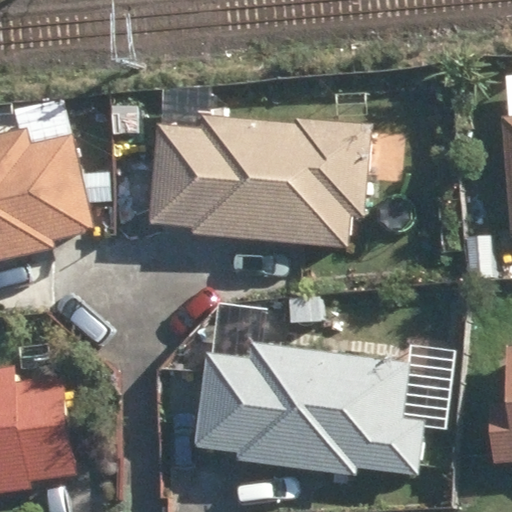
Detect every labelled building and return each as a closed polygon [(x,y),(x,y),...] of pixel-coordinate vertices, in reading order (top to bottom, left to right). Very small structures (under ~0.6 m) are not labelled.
[(502,120),(511,223),(511,77),(504,78),(507,120),(502,120)] [(112,119),(113,147),(141,148),(140,118),(112,119)] [(194,234),(349,250),(352,219),(362,219),(371,129),(297,122),(295,131),(203,122),(201,132),(160,129),(150,225),(194,228),(194,234)] [(0,263),(56,251),(55,244),(95,236),(73,136),(30,146),(27,131),(0,136),(0,263)] [(110,171),(88,172),(88,203),(111,202),(110,171)] [(467,240),(469,282),(494,281),(492,239),(467,240)] [(278,320),(297,320),(297,300),(278,299),(278,320)] [(236,466),(357,481),(359,472),(419,479),(427,423),(405,421),(413,365),(251,343),(250,363),(207,357),(195,449),(238,456),(236,466)] [(511,464),(511,350),(507,351),(511,408),(490,409),(495,466),(511,464)] [(0,495),(31,492),(31,486),(78,481),(66,380),(16,385),(14,370),(0,372),(0,495)] [(186,372),(159,372),(159,402),(186,401),(186,372)]
